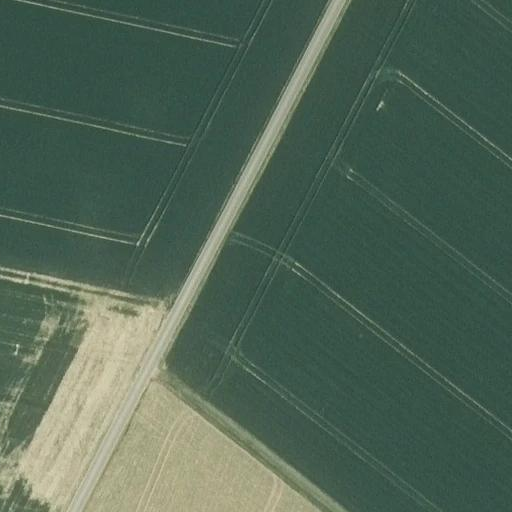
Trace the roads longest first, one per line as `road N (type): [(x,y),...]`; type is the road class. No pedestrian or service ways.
road 1 (track): [(341,0),(77,511)]
road 2 (track): [(149,370),(331,511)]
